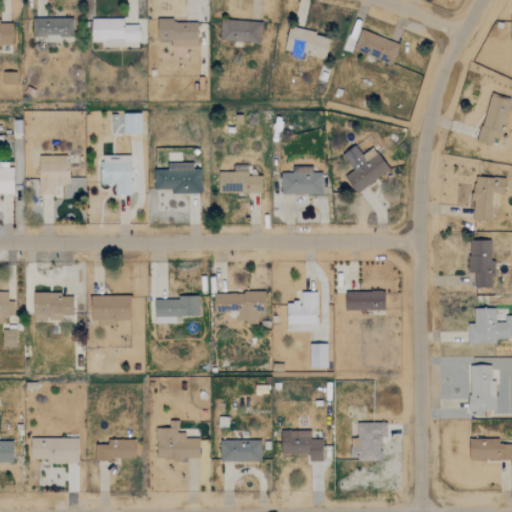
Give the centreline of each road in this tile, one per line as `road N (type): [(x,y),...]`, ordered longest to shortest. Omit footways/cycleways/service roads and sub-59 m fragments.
road 1 (residential): [(416,511),(415,238),(426,124),(451,30),(470,0)]
road 2 (residential): [(0,240),(415,238)]
road 3 (residential): [(206,511),(490,511)]
